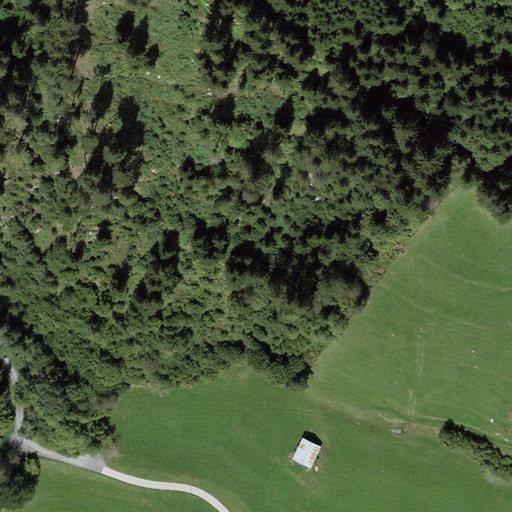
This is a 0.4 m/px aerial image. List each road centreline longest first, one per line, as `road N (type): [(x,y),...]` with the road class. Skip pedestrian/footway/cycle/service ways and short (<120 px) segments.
road 1 (track): [(511,192),(414,109),(247,46),(186,0)]
road 2 (track): [(0,355),(16,380),(23,439),(102,470)]
